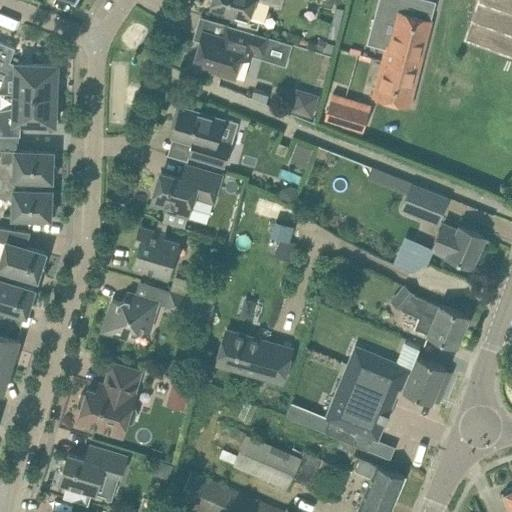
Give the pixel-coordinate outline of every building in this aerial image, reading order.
[(209,0),(212,4),(211,6),(250,18),(255,0),(261,0),(281,6),(282,0),(209,0)] [(381,0),(370,44),(385,48),(378,76),(372,95),(411,106),(433,20),(432,19),(436,0),(381,0)] [(511,0),(478,0),(470,23),(463,42),(511,60),(511,0)] [(250,57),(253,48),(263,51),(268,35),(227,23),(223,36),(209,32),(207,39),(202,38),(195,61),(212,67),(211,70),(227,75),(228,74),(245,79),(250,57)] [(329,41),(321,36),(315,45),(322,50),(329,41)] [(17,77),(16,91),(56,93),(57,64),(17,62),(17,63),(10,61),(16,47),(0,40),(0,75),(4,77),(5,73),(17,77)] [(455,73),(449,88),(462,93),(468,79),(455,73)] [(317,96),(298,90),(292,109),(311,114),(317,96)] [(56,93),(16,91),(16,106),(0,109),(0,134),(20,135),(20,121),(55,122),(55,115),(59,115),(60,91),(59,91),(59,93),(56,93)] [(333,93),(325,119),(362,131),(370,105),(333,93)] [(204,116),(205,111),(182,104),(172,135),(193,141),(189,154),(224,165),(231,141),(218,138),(223,122),(204,116)] [(290,159),(307,165),(315,147),(298,140),(290,159)] [(57,165),(54,163),(54,150),(1,149),(1,161),(0,161),(0,177),(43,178),(53,179),(53,176),(57,174),(57,165)] [(183,177),(161,171),(153,200),(169,205),(168,208),(188,214),(194,195),(214,200),(222,175),(186,164),(183,177)] [(414,181),(395,173),(392,182),(410,189),(413,182),(414,181)] [(43,178),(0,177),(0,193),(2,195),(14,196),(13,216),(52,217),(52,214),(56,212),(56,204),(52,202),(53,189),(43,188),(43,178)] [(438,222),(448,196),(413,182),(410,189),(403,208),(438,222)] [(279,218),(274,232),(290,238),(295,224),(279,218)] [(445,221),(439,233),(433,248),(472,265),(485,236),(460,225),(459,227),(445,221)] [(0,263),(0,277),(1,278),(1,277),(15,282),(19,272),(38,277),(41,267),(45,265),(48,257),(45,253),(46,251),(27,245),(31,231),(0,225),(0,239),(8,242),(8,241),(15,243),(11,254),(4,252),(0,263)] [(140,225),(135,242),(140,244),(133,265),(170,276),(180,241),(165,236),(166,233),(140,225)] [(0,318),(4,320),(8,308),(27,314),(35,288),(15,282),(1,277),(1,278),(0,281),(0,318)] [(456,344),(468,315),(441,303),(441,305),(416,295),(405,285),(392,300),(403,309),(419,316),(415,326),(429,332),(428,333),(456,344)] [(189,313),(210,319),(215,303),(170,289),(166,302),(191,309),(189,313)] [(156,301),(146,298),(127,292),(126,297),(119,300),(115,299),(106,328),(135,336),(136,332),(142,328),(147,330),(156,301)] [(0,360),(12,364),(18,343),(6,339),(8,334),(1,332),(4,320),(0,318),(0,360)] [(215,364),(282,383),(293,346),(225,327),(215,364)] [(329,418),(324,430),(342,437),(350,441),(369,448),(374,436),(378,438),(408,366),(356,345),(326,417),(329,418)] [(402,388),(403,389),(433,401),(447,366),(416,354),(402,388)] [(0,384),(5,386),(12,364),(0,360),(0,384)] [(132,406),(135,393),(134,393),(141,370),(113,361),(106,384),(105,383),(102,391),(88,387),(78,420),(123,433),(127,422),(131,424),(135,422),(138,411),(136,407),(132,406)] [(176,378),(168,400),(183,406),(191,384),(176,378)] [(246,433),(234,462),(289,485),(302,456),(246,433)] [(342,437),(338,446),(346,450),(350,441),(342,437)] [(69,451),(60,482),(106,496),(106,498),(111,500),(120,474),(122,475),(128,455),(90,443),(86,457),(69,451)] [(390,511),(406,475),(354,454),(350,463),(357,466),(356,469),(373,475),(357,511),(390,511)] [(178,501),(202,511),(283,511),(284,510),(191,470),(178,501)] [(511,511),(511,488),(503,492),(511,511)]
